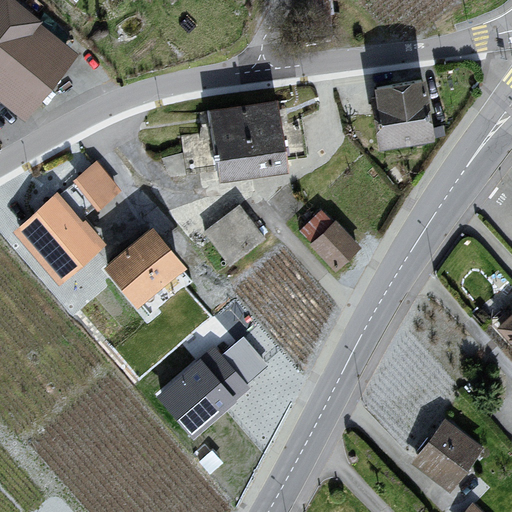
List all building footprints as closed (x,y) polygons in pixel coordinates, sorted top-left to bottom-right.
[(0,0),(0,104),(21,121),(72,56),(9,0),(0,0)] [(369,85),(373,145),(427,141),(420,80),(369,85)] [(270,101),(201,110),(215,180),(283,173),(270,101)] [(116,190),(96,167),(19,232),(60,280),(103,244),(82,219),(116,190)] [(236,208),(203,234),(227,269),(265,241),(236,208)] [(320,213),(300,235),(329,269),(352,254),(320,213)] [(182,269),(147,228),(103,262),(100,272),(132,310),(182,269)] [(511,315),(493,333),(511,353),(511,315)] [(247,388),(215,350),(161,396),(193,433),(247,388)] [(479,454),(442,425),(410,466),(447,495),(479,454)]
